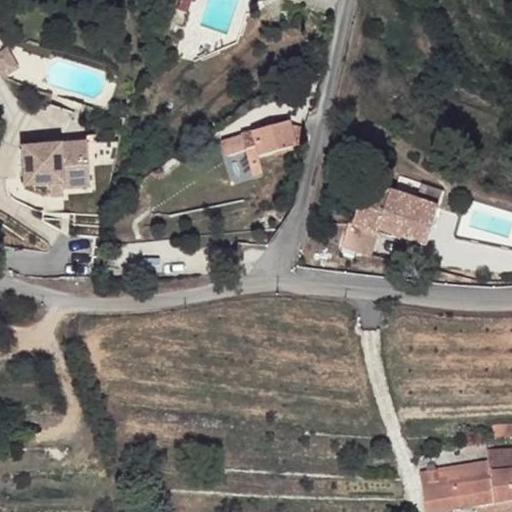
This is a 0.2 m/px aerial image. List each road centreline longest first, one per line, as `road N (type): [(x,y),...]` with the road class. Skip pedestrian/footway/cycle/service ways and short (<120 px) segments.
road 1 (residential): [(353,0),(294,235),(260,289)]
road 2 (residential): [(260,289),(77,303),(0,284)]
road 3 (residential): [(511,303),(455,306),(296,283),(260,289)]
